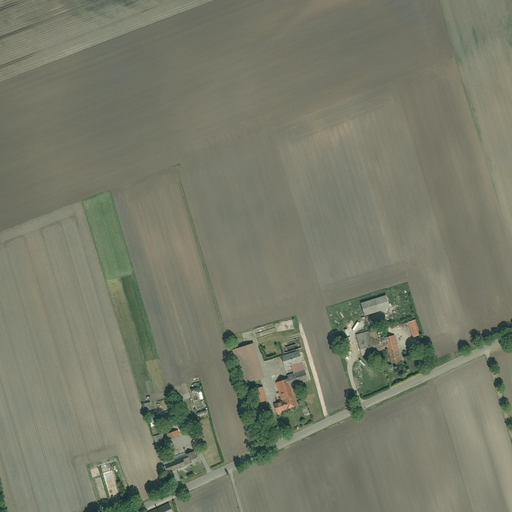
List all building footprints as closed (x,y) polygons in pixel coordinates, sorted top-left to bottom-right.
[(362,305),(365,318),(392,311),(389,298),(362,305)] [(417,319),(408,323),(413,339),(423,336),(417,319)] [(359,336),(363,354),(389,349),(392,362),(402,360),(397,337),(379,340),(377,332),(359,336)] [(262,349),(266,362),(285,357),(281,344),(262,349)] [(255,345),(233,352),(244,385),(265,378),(255,345)] [(286,378),(286,380),(277,383),(284,404),(275,407),(277,414),(299,407),(293,389),(310,383),(307,374),(308,374),(305,364),(301,354),(283,359),(286,370),(293,367),(295,375),(286,378)] [(263,389),(256,391),(261,404),(268,402),(263,389)] [(182,398),(173,401),(180,421),(189,418),(182,398)] [(150,402),(144,405),(147,412),(153,410),(150,402)] [(160,409),(162,415),(172,412),(170,406),(160,409)] [(157,425),(152,427),(155,435),(160,433),(157,425)] [(166,435),(168,440),(179,437),(177,431),(166,435)] [(154,438),(157,445),(164,442),(161,434),(154,438)] [(165,463),(168,472),(193,462),(190,454),(165,463)]
